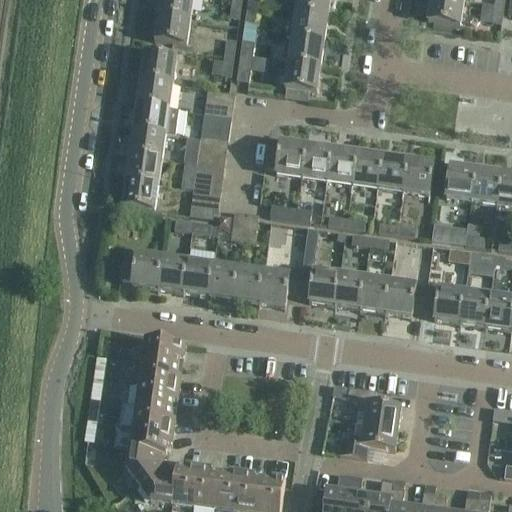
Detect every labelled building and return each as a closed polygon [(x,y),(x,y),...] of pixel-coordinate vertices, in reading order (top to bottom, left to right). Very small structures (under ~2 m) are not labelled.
[(190,24),(193,0),(160,0),(158,20),(190,24)] [(248,0),(248,8),(257,9),(258,0),(248,0)] [(297,0),(296,15),(328,20),(330,0),(297,0)] [(460,30),(464,4),(435,0),(431,0),(428,25),(460,30)] [(495,0),(494,9),(504,10),(505,0),(495,0)] [(239,24),(242,6),(232,4),(230,22),(239,24)] [(255,27),(257,9),(248,8),(245,26),(255,27)] [(501,28),(504,10),(494,9),(492,27),(501,28)] [(324,45),(328,20),(296,15),(292,41),(324,45)] [(186,50),(190,24),(158,20),(154,46),(186,50)] [(321,71),(324,45),(292,41),(288,66),(321,71)] [(224,62),(234,63),(236,45),(226,44),(224,62)] [(240,59),(253,61),(255,47),(242,45),(240,59)] [(141,83),(173,88),(177,62),(144,57),(141,83)] [(249,87),(253,61),(240,59),(237,85),(249,87)] [(231,81),(234,63),(224,62),(221,80),(231,81)] [(317,97),(321,71),(288,66),(285,92),(317,97)] [(169,113),(173,88),(141,83),(137,108),(169,113)] [(206,107),(233,111),(235,99),(207,95),(206,107)] [(231,122),(233,111),(206,107),(204,118),(231,122)] [(166,138),(169,113),(137,108),(133,134),(166,138)] [(230,134),(231,122),(204,118),(202,130),(230,134)] [(228,145),(230,134),(202,130),(201,141),(228,145)] [(162,164),(166,138),(133,134),(130,159),(162,164)] [(227,157),(228,145),(201,141),(200,147),(199,153),(227,157)] [(200,147),(186,146),(183,171),(184,171),(196,173),(197,164),(199,153),(200,147)] [(302,182),(306,150),(281,146),(276,178),(302,182)] [(327,185),(332,153),(306,150),(302,182),(327,185)] [(225,168),(227,157),(199,153),(197,164),(225,168)] [(353,189),(357,157),(332,153),(327,185),(353,189)] [(378,193),(382,160),(357,157),(353,189),(378,193)] [(159,189),(162,164),(130,159),(126,184),(159,189)] [(403,196),(408,164),(382,160),(378,193),(403,196)] [(223,180),(225,168),(197,164),(196,173),(196,176),(223,180)] [(408,164),(403,196),(429,200),(434,168),(408,164)] [(472,206),(476,174),(450,170),(446,202),(472,206)] [(196,173),(184,171),(181,195),(193,197),(196,173)] [(496,209),(501,177),(476,174),(472,206),(496,209)] [(222,191),(223,180),(196,176),(194,187),(222,191)] [(511,178),(501,177),(496,209),(495,221),(511,223),(511,178)] [(155,215),(159,189),(126,184),(123,210),(155,215)] [(220,203),(222,191),(194,187),(193,197),(193,199),(220,203)] [(219,215),(220,203),(193,199),(191,211),(219,215)] [(296,225),(297,215),(271,212),(270,221),(296,225)] [(297,215),(296,225),(310,227),(311,217),(297,215)] [(243,246),(247,218),(235,217),(231,244),(243,246)] [(247,218),(243,246),(255,247),(259,220),(247,218)] [(346,232),(348,222),(330,220),(328,230),(346,232)] [(348,222),(346,232),(364,235),(365,225),(348,222)] [(193,237),(194,227),(176,224),(175,234),(193,237)] [(194,227),(193,237),(210,239),(212,229),(194,227)] [(397,239),(398,230),(380,227),(379,237),(397,239)] [(398,230),(397,239),(415,242),(416,232),(398,230)] [(465,249),(467,239),(449,237),(447,247),(465,249)] [(369,251),(371,242),(353,239),(352,249),(369,251)] [(467,239),(465,249),(483,252),(484,242),(467,239)] [(371,242),(369,251),(387,254),(389,244),(371,242)] [(511,255),(511,245),(499,244),(498,254),(511,255)] [(158,293),(163,261),(137,257),(137,258),(125,256),(120,283),(132,285),(132,290),(158,293)] [(495,269),(496,259),(478,257),(477,267),(495,269)] [(511,261),(496,259),(495,269),(511,271),(511,261)] [(183,297),(188,265),(163,261),(158,293),(183,297)] [(208,301),(213,268),(188,265),(183,297),(208,301)] [(234,304),(239,272),(213,268),(208,301),(234,304)] [(298,300),(302,273),(290,271),(289,279),(264,275),(259,308),(285,311),(287,299),(298,300)] [(259,308),(264,275),(239,272),(234,304),(259,308)] [(335,310),(340,278),(314,274),(314,275),(302,273),(298,300),(309,302),(309,307),(335,310)] [(360,314),(365,281),(340,278),(335,310),(360,314)] [(385,317),(390,285),(365,281),(360,314),(385,317)] [(423,318),(427,291),(416,289),(390,285),(385,317),(411,321),(412,316),(423,318)] [(460,328),(465,295),(439,292),(427,291),(423,318),(435,320),(434,324),(460,328)] [(485,331),(490,299),(465,295),(460,328),(485,331)] [(511,335),(511,325),(511,302),(490,299),(485,331),(511,335)] [(142,367),(182,373),(186,351),(145,345),(142,367)] [(179,394),(182,373),(142,367),(139,388),(179,394)] [(176,415),(179,394),(139,388),(136,410),(176,415)] [(398,433),(401,411),(375,408),(376,396),(349,392),(347,405),(359,407),(357,427),(398,433)] [(173,437),(176,415),(136,410),(133,431),(173,437)] [(395,455),(398,433),(357,427),(354,448),(341,447),(339,459),(367,463),(369,452),(395,455)] [(172,450),(173,437),(133,431),(130,452),(164,457),(164,458),(166,458),(167,449),(172,450)] [(163,465),(164,458),(164,457),(130,452),(127,475),(139,490),(166,469),(163,465)] [(177,475),(176,474),(169,473),(166,469),(139,490),(150,505),(172,508),(177,475)] [(194,511),(199,471),(186,469),(185,474),(176,472),(176,474),(177,475),(172,508),(194,511)] [(199,511),(215,511),(220,474),(199,471),(194,511),(199,511)] [(237,511),(242,477),(220,474),(215,511),(237,511)] [(258,511),(263,480),(242,477),(237,511),(258,511)] [(346,511),(351,481),(339,479),(337,495),(326,493),(325,502),(313,500),(311,511),(346,511)] [(263,480),(258,511),(281,511),(285,483),(263,480)] [(351,481),(346,511),(368,511),(370,500),(360,498),(363,482),(351,481)] [(389,511),(393,493),(394,487),(382,485),(379,501),(370,500),(368,511),(389,511)] [(393,493),(389,511),(411,511),(412,511),(402,510),(404,494),(393,493)] [(433,511),(435,499),(423,497),(421,511),(415,511),(412,511),(411,511),(433,511)] [(445,511),(447,500),(435,499),(433,511),(445,511)] [(477,511),(478,505),(466,503),(464,511),(477,511)]
